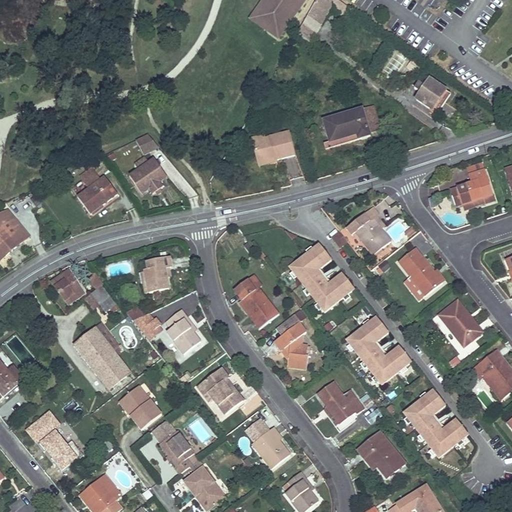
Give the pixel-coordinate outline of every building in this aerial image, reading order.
[(265,0),(252,20),(279,38),(304,0),(265,0)] [(316,0),(298,35),(310,43),(333,0),(316,0)] [(425,78),(421,84),(419,82),(415,89),(421,93),(416,100),(433,111),(437,104),(442,107),(451,94),(430,80),(430,81),(425,78)] [(369,134),(380,131),(373,108),(362,111),(367,127),(369,134)] [(362,111),(324,122),(330,144),(349,138),(351,143),(370,137),(369,134),(367,127),(362,111)] [(265,139),(253,142),(255,150),(258,163),(274,159),(275,161),(276,161),(294,156),(289,133),(265,139)] [(159,148),(148,136),(136,142),(144,156),(159,148)] [(264,136),(247,140),(250,151),(255,150),(253,142),(265,139),(264,136)] [(140,170),(148,164),(144,159),(136,164),(140,170)] [(159,183),(167,178),(154,160),(148,164),(140,170),(129,177),(142,195),(149,190),(153,195),(163,188),(159,183)] [(91,169),(80,178),(84,183),(95,175),(91,169)] [(484,205),(494,202),(485,172),(469,177),(471,185),(450,192),(452,197),(459,195),(462,205),(464,211),(474,208),(472,202),(482,199),(484,205)] [(91,215),(117,195),(105,178),(100,181),(95,175),(84,183),(89,190),(77,198),(91,215)] [(459,195),(452,197),(455,207),(462,205),(459,195)] [(472,202),(474,208),(484,205),(482,199),(472,202)] [(376,217),(378,216),(372,209),(355,222),(346,230),(352,237),(355,234),(374,256),(390,243),(380,230),(372,220),(376,217)] [(10,221),(13,218),(8,212),(4,214),(10,221)] [(0,260),(1,261),(29,237),(13,218),(10,221),(4,214),(0,215),(0,260)] [(372,220),(380,230),(383,227),(376,217),(372,220)] [(342,247),(347,243),(340,233),(334,237),(334,239),(335,241),(336,243),(338,245),(340,246),(342,247)] [(320,270),(332,261),(320,246),(305,258),(290,269),(302,284),(313,298),(325,314),(339,302),(355,290),(343,275),(331,284),(330,289),(325,289),(326,284),(319,276),(314,275),(315,270),(320,270)] [(433,273),(415,250),(398,263),(410,278),(425,297),(442,284),(433,273)] [(149,272),(145,273),(149,294),(169,290),(165,270),(171,268),(170,260),(147,264),(149,272)] [(330,289),(331,284),(320,270),(315,270),(314,275),(319,276),(326,284),(325,289),(330,289)] [(69,271),(52,283),(59,292),(58,293),(68,306),(84,294),(69,271)] [(436,271),(433,273),(442,284),(445,282),(436,271)] [(89,280),(97,291),(101,287),(103,285),(95,275),(89,280)] [(261,287),(253,277),(247,281),(255,292),(258,289),(261,287)] [(425,297),(410,278),(403,283),(418,302),(425,297)] [(247,281),(234,292),(242,302),(239,304),(248,315),(250,313),(256,322),(254,324),(259,330),(278,315),(258,289),(255,292),(247,281)] [(99,306),(110,298),(101,287),(97,291),(91,295),(99,306)] [(482,333),(457,302),(439,317),(463,348),(482,333)] [(108,319),(119,310),(116,306),(105,315),(108,319)] [(133,323),(143,318),(139,309),(127,315),(133,323)] [(181,311),(166,323),(170,329),(174,325),(175,328),(167,334),(184,356),(200,343),(193,334),(184,321),(187,319),(181,311)] [(250,313),(248,315),(254,324),(256,322),(250,313)] [(281,338),(299,323),(293,316),(275,330),(281,338)] [(187,319),(184,321),(193,334),(196,331),(187,319)] [(377,343),(389,334),(377,319),(362,331),(347,342),(359,358),(370,371),(382,387),(397,375),(411,364),(400,348),(388,358),(387,363),(382,362),(383,357),(376,349),(371,348),(372,343),(377,343)] [(302,337),(306,334),(299,325),(277,342),(284,351),(289,356),(287,368),(306,370),(308,357),(306,357),(307,347),(300,346),(302,337)] [(95,329),(73,346),(92,370),(93,369),(109,391),(130,375),(95,329)] [(284,351),(277,342),(274,344),(281,353),(284,351)] [(387,363),(388,358),(377,343),(372,343),(371,348),(376,349),(383,357),(382,362),(387,363)] [(511,392),(511,372),(496,352),(472,371),(479,380),(481,378),(485,375),(504,399),(511,392)] [(0,364),(0,392),(4,397),(17,385),(19,387),(25,382),(13,369),(8,373),(0,364)] [(221,370),(201,385),(214,400),(225,416),(243,402),(229,385),(226,387),(223,383),(226,381),(228,379),(221,370)] [(485,375),(481,378),(500,402),(504,399),(485,375)] [(317,396),(327,409),(339,425),(355,413),(356,416),(364,410),(354,397),(347,402),(343,397),(334,384),(317,396)] [(210,404),(214,400),(201,385),(198,388),(210,404)] [(139,387),(122,401),(133,415),(130,417),(142,431),(162,415),(139,387)] [(350,392),(343,397),(347,402),(354,397),(350,392)] [(434,416),(446,407),(434,392),(419,404),(404,415),(416,430),(427,444),(439,459),(453,448),(468,437),(468,436),(457,421),(445,430),(444,436),(439,435),(440,430),(433,421),(428,421),(429,416),(434,416)] [(122,401),(119,403),(130,417),(133,415),(122,401)] [(336,427),(339,425),(327,409),(324,412),(336,427)] [(366,416),(369,423),(381,418),(377,411),(366,416)] [(444,436),(445,430),(434,416),(429,416),(428,421),(433,421),(440,430),(439,435),(444,436)] [(157,439),(171,428),(166,422),(152,433),(157,439)] [(161,445),(160,445),(177,467),(174,469),(179,476),(189,468),(192,466),(188,460),(194,455),(177,433),(175,434),(171,428),(157,439),(161,445)] [(273,429),(271,431),(279,442),(282,440),(273,429)] [(271,431),(253,445),(272,470),(290,456),(279,442),(271,431)] [(56,433),(41,444),(62,470),(76,459),(77,461),(84,456),(72,442),(66,447),(56,433)] [(387,480),(405,465),(380,434),(358,452),(364,460),(368,457),(377,468),(387,480)] [(107,438),(102,442),(110,451),(115,448),(107,438)] [(368,457),(364,460),(373,471),(377,468),(368,457)] [(192,466),(189,468),(193,472),(202,465),(199,461),(192,466)] [(203,468),(184,483),(205,511),(207,511),(226,499),(203,468)] [(306,480),(300,474),(288,483),(291,487),(293,490),(286,495),(298,511),(306,511),(318,503),(310,492),(303,483),(306,480)] [(106,476),(83,494),(97,511),(118,511),(122,510),(116,502),(122,496),(106,476)] [(310,492),(313,490),(306,480),(303,483),(310,492)] [(441,511),(426,487),(397,506),(400,511),(410,511),(415,509),(417,511),(441,511)] [(80,497),(92,511),(97,511),(83,494),(80,497)]
